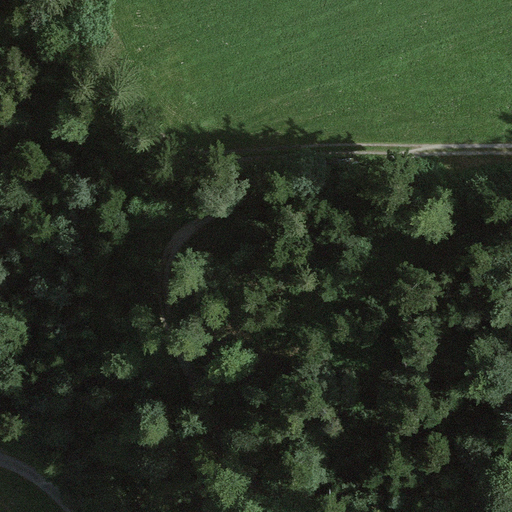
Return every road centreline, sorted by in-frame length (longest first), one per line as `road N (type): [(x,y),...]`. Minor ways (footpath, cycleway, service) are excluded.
road 1 (track): [(410,149),(191,217),(171,250),(165,287),(176,344),(233,457),(276,511)]
road 2 (track): [(85,0),(159,138),(176,148),(410,149)]
